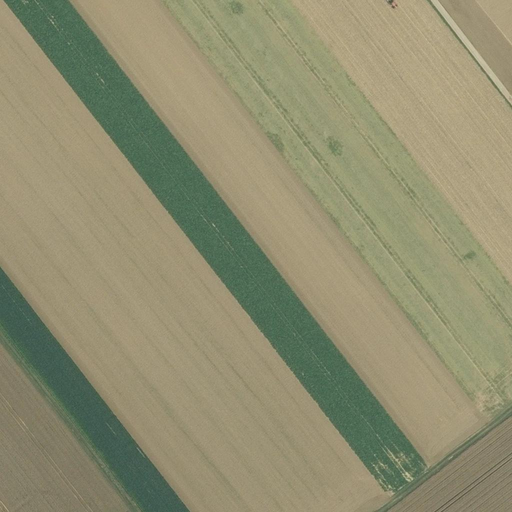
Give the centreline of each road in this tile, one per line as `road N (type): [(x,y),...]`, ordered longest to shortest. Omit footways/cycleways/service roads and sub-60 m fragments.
road 1 (track): [(139,511),(0,331)]
road 2 (track): [(389,511),(511,417)]
road 3 (track): [(511,98),(435,0)]
